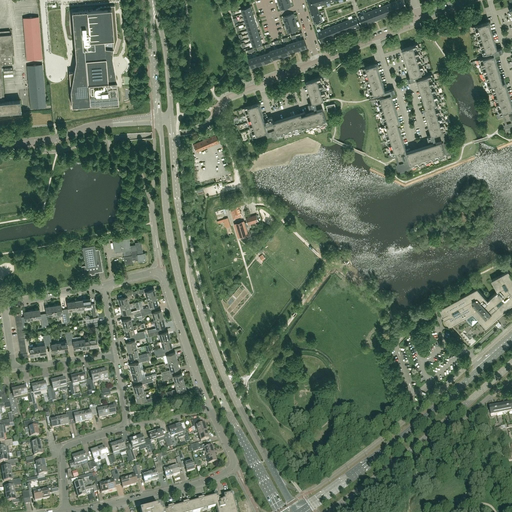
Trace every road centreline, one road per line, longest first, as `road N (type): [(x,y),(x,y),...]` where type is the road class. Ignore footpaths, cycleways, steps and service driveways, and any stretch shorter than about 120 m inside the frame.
road 1 (secondary): [(296,511),(226,381),(194,294),(171,118)]
road 2 (secondary): [(160,119),(167,224),(186,306),(223,403),(280,511)]
road 3 (residential): [(77,511),(233,467),(161,270)]
road 4 (primary): [(511,340),(299,511)]
road 5 (primary): [(329,511),(511,362)]
road 6 (tertiary): [(160,119),(0,146)]
road 7 (residential): [(63,511),(64,450),(125,427)]
